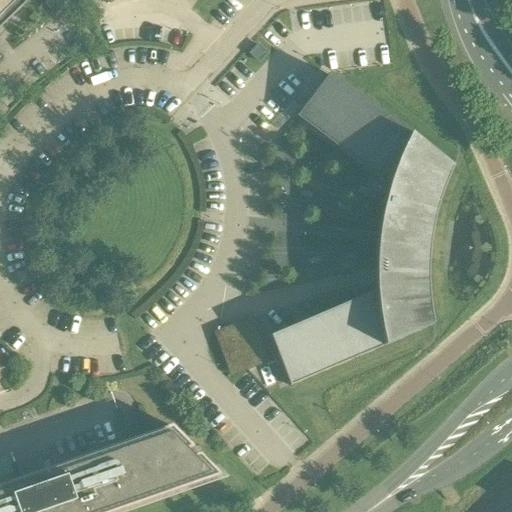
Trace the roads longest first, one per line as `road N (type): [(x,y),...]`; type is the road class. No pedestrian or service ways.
road 1 (residential): [(264,511),(511,302)]
road 2 (residential): [(511,205),(404,0)]
road 3 (residential): [(183,90),(153,79),(101,87),(59,115),(10,169)]
road 4 (secondary): [(511,371),(418,460),(400,488)]
road 5 (residential): [(0,284),(42,337),(36,387),(0,405)]
road 6 (secondary): [(400,488),(472,456),(511,426)]
road 7 (residential): [(183,90),(267,0)]
